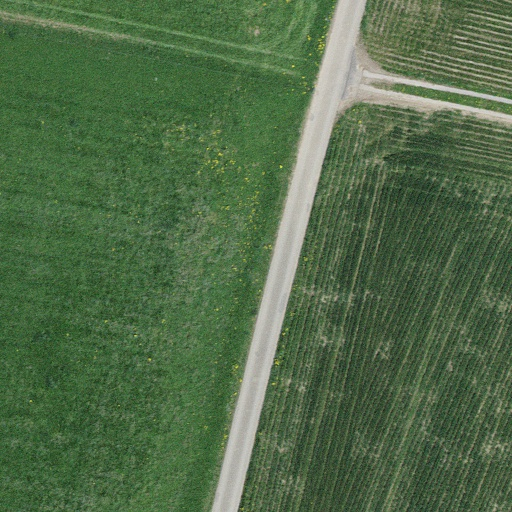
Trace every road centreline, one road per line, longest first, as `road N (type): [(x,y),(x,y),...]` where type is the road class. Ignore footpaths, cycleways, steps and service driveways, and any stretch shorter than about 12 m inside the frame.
road 1 (track): [(233,511),(341,69)]
road 2 (track): [(341,69),(511,108)]
